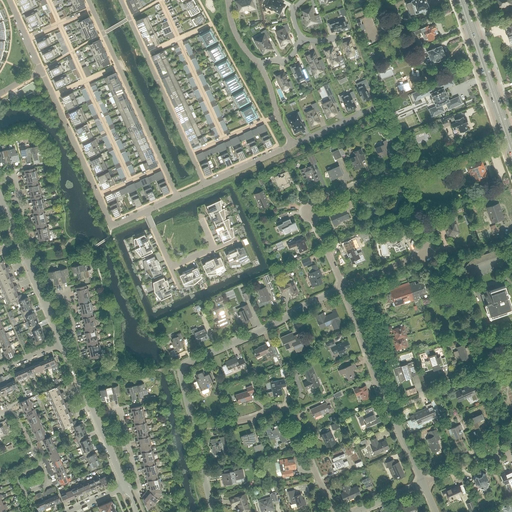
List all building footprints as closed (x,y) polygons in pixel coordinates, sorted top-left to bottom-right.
[(32,0),(20,6),(23,11),(23,12),(35,7),(35,6),(34,6),(32,1),(32,0)] [(197,5),(193,0),(191,0),(184,4),(183,5),(186,11),(197,5)] [(254,8),(252,0),(247,0),(248,0),(237,2),(238,8),(237,8),(238,12),(243,11),(243,10),(254,8)] [(281,10),(284,5),(275,1),(275,0),(269,0),(266,6),(276,11),(275,12),(280,14),(282,11),(281,10)] [(428,9),(429,9),(427,3),(427,4),(425,0),(419,0),(414,0),(406,3),(410,16),(417,13),(417,14),(421,13),(421,12),(423,11),(424,14),(425,14),(426,14),(426,15),(427,15),(428,14),(429,13),(429,12),(428,9)] [(497,0),(500,8),(503,7),(504,11),(509,9),(508,6),(511,5),(509,0),(497,0)] [(83,2),(82,1),(72,6),(74,12),(85,7),(84,6),(86,6),(84,4),(84,2),(83,2)] [(139,2),(130,6),(131,8),(130,9),(131,12),(132,11),(132,12),(142,7),(139,2)] [(197,5),(186,11),(190,17),(190,16),(200,11),(197,5)] [(314,17),(311,8),(302,11),(304,16),(302,17),(303,21),(305,20),(307,25),(315,22),(316,24),(322,22),(319,15),(314,17)] [(28,23),(40,18),(37,12),(25,17),(26,17),(28,23)] [(194,26),(205,20),(202,14),(191,20),(194,26)] [(147,17),(137,21),(137,22),(136,22),(138,27),(139,26),(139,27),(150,22),(147,17)] [(43,24),(42,24),(40,18),(28,23),(31,29),(43,24)] [(81,28),(91,24),(90,21),(91,21),(90,18),(89,18),(78,23),(81,28)] [(348,24),(346,25),(344,20),(334,23),(334,22),(328,24),(330,28),(331,28),(332,32),(342,28),(343,31),(350,29),(348,24)] [(150,22),(139,27),(140,29),(139,30),(141,33),(142,32),(152,28),(150,22)] [(92,24),(91,24),(81,28),(83,34),(94,29),(92,26),(93,25),(93,24),(92,24)] [(286,32),(289,30),(287,24),(283,26),(284,28),(276,31),(280,41),(279,42),(281,46),(285,45),(284,44),(290,42),(286,32)] [(417,27),(409,31),(411,37),(415,35),(422,32),(425,39),(428,38),(429,40),(434,38),(433,36),(436,35),(434,30),(436,29),(436,28),(436,27),(436,26),(435,26),(434,25),(427,28),(426,27),(418,30),(417,27)] [(152,28),(142,32),(142,33),(141,33),(143,38),(144,37),(144,38),(155,33),(152,28)] [(203,41),(213,35),(212,33),(213,32),(211,28),(209,29),(204,32),(199,35),(203,41)] [(96,34),(97,33),(95,29),(94,29),(83,34),(84,33),(87,39),(96,35),(96,34)] [(271,49),(266,40),(269,38),(265,30),(261,33),(263,36),(256,40),(261,50),(260,50),(262,53),(263,53),(271,49)] [(155,33),(144,38),(145,39),(144,39),(144,41),(145,40),(147,44),(157,39),(158,38),(156,33),(155,33)] [(203,41),(206,47),(216,42),(218,41),(216,37),(215,38),(213,35),(203,41)] [(40,49),(52,44),(51,43),(49,38),(49,37),(37,43),(40,49)] [(160,44),(157,39),(147,44),(148,46),(147,46),(148,49),(149,48),(149,49),(160,44)] [(346,41),(341,42),(343,48),(345,48),(348,57),(355,55),(356,58),(359,57),(357,49),(354,51),(350,40),(346,42),(346,41)] [(91,51),(101,46),(102,45),(101,43),(100,41),(99,42),(99,41),(88,45),(91,51)] [(209,57),(211,56),(222,50),(220,48),(221,47),(219,44),(218,44),(218,45),(206,51),(209,57)] [(101,46),(91,51),(93,56),(104,52),(104,51),(105,50),(104,49),(103,49),(101,46)] [(432,50),(427,51),(426,47),(415,50),(417,56),(423,54),(425,58),(429,57),(431,64),(436,62),(440,60),(441,61),(442,61),(445,60),(446,59),(445,57),(445,56),(446,54),(445,53),(444,53),(441,46),(431,49),(432,50)] [(340,57),(337,58),(333,48),(329,50),(328,49),(324,51),(327,57),(328,56),(332,65),(338,62),(340,66),(344,64),(341,56),(340,57)] [(42,54),(45,60),(45,61),(57,55),(54,49),(42,54)] [(211,56),(214,62),(224,57),(225,57),(226,56),(224,53),(223,53),(222,50),(211,56)] [(155,62),(166,57),(163,51),(155,55),(153,56),(153,57),(152,57),(154,62),(155,62)] [(96,62),(106,57),(107,56),(106,53),(105,54),(104,52),(93,56),(96,62)] [(322,71),(321,69),(325,68),(321,60),(318,61),(314,52),(309,54),(309,53),(305,55),(307,61),(309,60),(315,74),(322,71)] [(109,63),(109,62),(110,62),(108,58),(107,58),(106,57),(96,62),(95,63),(97,68),(109,63)] [(158,68),(169,63),(166,57),(155,62),(157,65),(156,65),(157,68),(158,68)] [(214,66),(217,72),(219,71),(230,66),(228,63),(229,62),(227,59),(226,60),(214,66)] [(161,75),(172,70),(169,63),(158,68),(160,72),(159,72),(160,74),(161,74),(161,75)] [(61,65),(49,70),(50,70),(52,76),(52,77),(64,71),(61,65)] [(306,73),(303,74),(299,65),(295,66),(295,65),(290,67),(295,78),(297,78),(298,81),(305,78),(306,81),(309,80),(306,73)] [(230,66),(219,71),(217,72),(221,78),(233,72),(234,71),(232,68),(231,68),(230,66)] [(164,81),(175,76),(172,70),(161,75),(160,76),(161,78),(162,77),(164,81)] [(104,78),(107,84),(118,79),(119,78),(116,73),(115,74),(115,73),(114,74),(104,78)] [(288,83),(283,73),(279,75),(279,74),(275,76),(280,86),(281,85),(283,90),(289,87),(290,89),(293,87),(290,82),(288,83)] [(226,88),(227,87),(238,81),(237,78),(238,78),(236,74),(234,75),(222,81),(226,88)] [(66,77),(66,76),(54,82),(55,82),(57,88),(69,83),(69,82),(66,77)] [(166,87),(177,82),(175,76),(164,81),(163,82),(165,87),(166,86),(166,87)] [(425,96),(431,94),(433,98),(431,99),(433,103),(434,103),(436,107),(446,103),(448,109),(462,104),(459,97),(449,101),(444,88),(453,84),(450,77),(435,84),(437,88),(435,89),(433,84),(422,89),(412,94),(415,101),(425,96)] [(107,84),(110,90),(121,85),(120,85),(121,85),(120,82),(119,83),(118,79),(107,84)] [(358,88),(357,88),(363,102),(370,99),(366,90),(369,88),(365,80),(357,84),(358,88)] [(238,81),(227,87),(231,93),(241,87),(243,87),(240,83),(239,83),(238,81)] [(169,93),(180,88),(177,82),(166,87),(168,90),(167,91),(168,93),(169,92),(169,93)] [(110,90),(112,97),(123,92),(122,89),(123,89),(122,86),(121,86),(121,85),(110,90)] [(172,99),(183,94),(180,88),(169,93),(170,95),(169,96),(171,99),(172,98),(172,99)] [(330,100),(322,104),(324,109),(328,119),(331,117),(331,116),(337,114),(332,104),(336,102),(330,88),(326,90),(330,100)] [(231,97),(234,103),(246,96),(245,93),(246,93),(244,89),(242,90),(243,90),(231,97)] [(63,97),(62,97),(61,97),(62,101),(63,101),(65,104),(76,99),(73,92),(63,97)] [(112,97),(115,103),(126,98),(126,97),(127,97),(126,95),(125,95),(123,92),(112,97)] [(343,101),(347,111),(356,107),(352,99),(355,98),(353,92),(344,96),(344,95),(340,97),(342,101),(343,101)] [(175,105),(186,100),(183,94),(172,99),(174,102),(173,103),(174,105),(175,105)] [(246,96),(234,103),(237,109),(249,102),(251,102),(249,98),(248,99),(246,96)] [(115,103),(118,109),(129,104),(129,103),(130,103),(129,101),(128,101),(126,98),(115,103)] [(76,99),(65,104),(66,107),(65,107),(67,111),(68,110),(78,105),(76,99)] [(178,111),(188,106),(186,100),(175,105),(175,106),(174,106),(176,111),(177,111),(178,111)] [(307,118),(311,127),(315,126),(314,125),(320,122),(315,113),(319,111),(316,103),(312,105),(313,109),(305,112),(308,118),(307,118)] [(118,109),(121,115),(132,110),(131,109),(132,109),(130,104),(129,104),(118,109)] [(242,118),(255,111),(253,108),(254,108),(252,104),(251,105),(239,112),(242,118)] [(180,117),(191,112),(188,106),(178,111),(179,114),(178,114),(179,117),(180,117)] [(72,119),(83,115),(84,114),(81,107),(80,108),(69,113),(68,113),(70,117),(70,116),(72,119)] [(123,121),(134,116),(133,113),(134,112),(133,110),(132,111),(132,110),(121,115),(123,121)] [(259,117),(257,113),(256,114),(255,111),(242,118),(246,124),(258,117),(258,118),(259,117)] [(183,124),(194,119),(191,112),(180,117),(181,118),(180,118),(181,121),(182,120),(183,124)] [(292,129),(294,134),(298,132),(298,131),(303,129),(299,121),(302,119),(299,112),(296,114),(297,115),(289,119),(293,129),(292,129)] [(83,115),(72,119),(73,123),(72,123),(74,126),(75,126),(86,121),(87,120),(84,114),(83,115)] [(466,130),(467,129),(466,125),(468,124),(466,118),(464,119),(463,117),(455,120),(453,114),(440,119),(442,124),(448,122),(447,120),(450,119),(452,124),(451,124),(453,130),(457,128),(458,129),(459,132),(461,132),(462,133),(466,132),(466,130)] [(123,121),(126,127),(137,122),(138,121),(136,116),(135,117),(134,116),(123,121)] [(186,130),(197,125),(194,119),(183,124),(184,126),(183,126),(185,129),(186,129),(186,130)] [(126,127),(129,133),(140,128),(139,126),(140,126),(138,122),(137,123),(137,122),(126,127)] [(79,135),(90,130),(87,124),(76,129),(75,129),(77,133),(78,132),(79,135)] [(189,136),(200,131),(197,125),(186,130),(185,131),(186,133),(187,132),(189,136)] [(264,125),(258,128),(260,133),(264,131),(266,135),(260,137),(264,145),(265,144),(266,146),(267,148),(269,147),(273,145),(266,130),(264,125)] [(132,139),(143,134),(141,131),(142,131),(141,128),(140,129),(140,128),(129,133),(132,139)] [(93,137),(90,130),(79,135),(80,138),(80,139),(81,142),(82,142),(93,137)] [(191,142),(202,137),(200,131),(189,136),(188,137),(189,139),(190,138),(191,142)] [(256,153),(259,151),(253,136),(254,136),(254,135),(252,131),(244,134),(245,134),(247,139),(246,139),(247,139),(251,137),(252,141),(247,143),(250,151),(252,150),(252,152),(253,154),(256,153)] [(132,139),(135,146),(146,141),(144,138),(145,138),(144,135),(143,135),(143,134),(132,139)] [(202,137),(191,142),(192,142),(191,143),(193,148),(194,148),(205,143),(202,137)] [(239,137),(238,137),(231,140),(233,145),(237,143),(239,147),(234,149),(237,157),(238,156),(239,158),(240,160),(242,159),(246,157),(239,142),(241,142),(241,141),(239,137)] [(97,146),(99,146),(96,139),(83,145),(83,144),(82,145),(84,148),(85,148),(86,151),(97,146)] [(386,148),(389,146),(386,140),(383,141),(384,144),(375,148),(378,156),(381,155),(382,157),(389,154),(386,148)] [(135,146),(137,152),(148,147),(148,146),(149,146),(148,143),(147,144),(146,141),(135,146)] [(225,143),(218,146),(220,151),(226,149),(228,148),(227,147),(227,148),(225,143)] [(39,146),(30,148),(31,154),(32,154),(33,156),(34,155),(34,159),(34,161),(38,160),(37,153),(40,152),(39,146)] [(97,146),(86,151),(87,154),(87,155),(88,158),(89,158),(89,157),(100,153),(97,146)] [(137,152),(140,158),(151,153),(150,150),(151,150),(149,147),(148,147),(137,152)] [(14,148),(5,150),(7,156),(8,156),(10,163),(14,162),(13,159),(19,158),(17,153),(16,154),(14,148)] [(31,154),(30,148),(20,150),(22,156),(25,155),(27,163),(31,162),(31,159),(30,160),(29,156),(30,156),(29,154),(31,154)] [(361,161),(364,159),(360,149),(353,152),(355,156),(350,158),(355,170),(363,166),(361,161)] [(341,157),(338,150),(332,153),(335,160),(341,157)] [(229,165),(232,164),(227,152),(220,155),(224,163),(225,162),(226,164),(225,164),(226,167),(229,165)] [(140,158),(143,164),(154,159),(152,156),(153,155),(152,153),(151,153),(140,158)] [(211,171),(210,169),(211,169),(208,161),(202,164),(201,160),(205,158),(203,153),(202,153),(197,156),(206,176),(209,174),(212,173),(211,171)] [(317,162),(313,154),(308,157),(311,165),(317,162)] [(93,167),(104,162),(101,156),(91,161),(91,160),(89,161),(91,164),(92,164),(93,167)] [(154,159),(143,164),(146,170),(157,165),(156,165),(157,164),(155,159),(154,159)] [(484,179),(487,177),(485,173),(486,172),(484,166),(483,166),(482,162),(468,167),(465,161),(458,163),(461,170),(468,167),(471,176),(474,175),(476,181),(480,180),(481,185),(486,183),(484,179)] [(107,168),(104,162),(93,167),(95,170),(94,170),(95,174),(97,173),(96,173),(107,168)] [(314,182),(319,180),(313,165),(308,167),(308,168),(306,169),(305,167),(300,170),(304,179),(309,177),(311,176),(314,182)] [(331,180),(343,175),(338,165),(331,168),(330,167),(329,167),(328,168),(327,169),(327,170),(331,180)] [(23,178),(38,175),(37,170),(35,171),(35,168),(24,170),(25,174),(23,175),(23,178)] [(290,177),(290,176),(288,171),(287,171),(274,177),(278,186),(279,186),(282,185),(282,186),(283,186),(284,188),(290,186),(290,185),(287,178),(290,177)] [(111,178),(109,172),(98,176),(97,177),(98,180),(99,180),(100,183),(111,178)] [(27,181),(28,185),(38,182),(38,180),(39,180),(38,175),(23,178),(24,181),(27,181)] [(113,177),(111,178),(100,183),(102,186),(101,186),(103,190),(104,189),(116,183),(113,177)] [(149,177),(141,181),(143,186),(149,183),(151,182),(149,178),(149,177)] [(170,192),(163,177),(157,180),(159,183),(158,184),(161,191),(162,191),(163,192),(164,195),(166,194),(170,192)] [(26,189),(27,192),(41,189),(40,184),(39,185),(38,182),(28,185),(28,188),(26,189)] [(135,184),(135,183),(127,187),(130,192),(134,190),(135,194),(130,196),(133,204),(135,203),(135,205),(136,207),(139,206),(142,204),(135,189),(138,188),(137,188),(135,184)] [(156,198),(151,187),(144,190),(147,198),(148,197),(149,199),(150,201),(153,200),(152,200),(156,198)] [(482,196),(491,194),(490,188),(481,190),(482,196)] [(30,195),(31,199),(41,196),(41,194),(42,194),(41,189),(27,192),(27,195),(30,195)] [(261,209),(269,205),(263,191),(255,195),(261,209)] [(115,217),(118,215),(121,214),(120,212),(119,210),(120,210),(117,202),(111,205),(110,201),(114,199),(112,194),(111,194),(106,197),(108,202),(115,217)] [(29,203),(30,206),(44,203),(43,198),(42,199),(41,196),(31,199),(32,203),(29,203)] [(220,200),(207,206),(208,209),(207,210),(208,213),(210,212),(211,215),(222,210),(220,200)] [(348,217),(345,210),(354,206),(352,200),(345,203),(347,207),(345,208),(344,208),(329,215),(334,226),(340,223),(339,221),(348,217)] [(45,208),(44,203),(30,206),(30,209),(33,209),(34,213),(43,211),(44,210),(44,208),(45,208)] [(493,222),(503,219),(498,204),(487,208),(489,213),(490,212),(493,222)] [(222,210),(211,215),(212,218),(211,218),(212,221),(213,221),(215,225),(225,220),(224,209),(222,210)] [(33,217),(31,217),(32,221),(46,217),(45,213),(44,213),(43,211),(34,213),(33,213),(33,217)] [(285,234),(298,228),(295,222),(291,223),(289,219),(290,219),(287,212),(280,215),(283,223),(277,226),(279,231),(282,230),(285,234)] [(448,236),(459,233),(455,221),(456,219),(457,219),(455,213),(442,218),(442,220),(437,222),(440,231),(444,229),(445,230),(446,230),(448,236)] [(46,217),(32,221),(32,224),(35,223),(36,227),(46,225),(46,222),(47,222),(46,217)] [(225,220),(215,225),(217,228),(215,229),(217,231),(218,231),(219,233),(230,229),(229,219),(225,220)] [(34,232),(35,235),(49,231),(48,227),(47,227),(46,225),(36,227),(37,231),(34,232)] [(230,229),(219,233),(221,236),(219,237),(221,240),(222,239),(223,242),(234,238),(233,227),(230,229)] [(368,236),(365,230),(358,233),(361,239),(368,236)] [(50,236),(49,231),(35,235),(36,238),(38,237),(39,241),(50,239),(50,241),(52,240),(51,236),(50,236)] [(395,239),(391,242),(392,246),(393,246),(396,252),(399,250),(399,251),(405,248),(404,245),(405,245),(401,238),(405,236),(407,241),(410,240),(409,238),(412,237),(410,232),(407,233),(406,231),(397,235),(398,238),(397,239),(395,240),(395,239)] [(134,240),(135,250),(148,244),(147,241),(148,240),(147,237),(146,238),(144,235),(134,240)] [(304,242),(306,241),(304,237),(287,244),(289,249),(296,245),(297,248),(297,249),(299,253),(307,249),(304,242)] [(361,252),(358,254),(355,248),(358,247),(355,241),(352,243),(351,241),(346,244),(349,249),(346,250),(348,256),(349,255),(352,262),(356,260),(357,264),(365,260),(361,252)] [(284,248),(282,242),(276,244),(279,250),(284,248)] [(135,250),(142,257),(152,252),(151,249),(152,249),(151,246),(150,246),(148,244),(135,250)] [(237,249),(234,251),(240,264),(248,258),(243,247),(240,248),(239,247),(237,248),(237,249)] [(231,266),(240,264),(234,251),(232,252),(231,251),(228,252),(229,253),(226,255),(231,266)] [(148,259),(143,261),(145,271),(158,265),(157,262),(158,261),(157,259),(156,259),(154,256),(148,259)] [(211,261),(217,274),(225,268),(220,257),(217,259),(216,257),(214,259),(214,260),(211,261)] [(305,266),(312,263),(309,257),(302,260),(305,266)] [(9,268),(9,267),(6,268),(3,260),(0,261),(0,289),(6,304),(15,300),(22,297),(21,295),(18,296),(16,291),(19,290),(18,288),(18,287),(17,287),(17,285),(14,287),(12,281),(14,280),(14,279),(14,278),(13,278),(13,276),(10,277),(8,272),(10,271),(10,269),(9,268)] [(203,265),(208,276),(217,274),(211,261),(209,262),(208,261),(205,262),(206,264),(203,265)] [(90,263),(81,265),(82,271),(84,271),(84,273),(85,273),(86,276),(85,276),(86,278),(90,277),(88,270),(91,269),(90,263)] [(82,271),(81,265),(72,267),(73,273),(77,273),(78,280),(82,279),(82,277),(81,277),(81,274),(81,272),(82,271)] [(158,265),(145,271),(151,279),(162,274),(161,271),(162,270),(161,267),(159,268),(158,265)] [(67,268),(58,271),(59,277),(61,276),(61,278),(62,278),(63,281),(62,282),(62,284),(67,283),(65,275),(68,275),(67,268)] [(188,272),(194,285),(202,278),(197,268),(194,269),(193,268),(191,269),(191,270),(188,272)] [(320,278),(322,277),(319,269),(318,270),(313,272),(310,273),(311,277),(309,278),(313,287),(322,283),(320,278)] [(59,277),(58,271),(49,273),(50,279),(53,278),(55,285),(59,284),(59,282),(58,282),(58,279),(58,277),(59,277)] [(184,286),(194,285),(188,272),(186,273),(185,272),(182,273),(183,274),(180,275),(184,286)] [(274,289),(267,275),(264,276),(270,290),(274,289)] [(165,281),(164,277),(153,282),(154,292),(168,286),(166,283),(168,283),(167,280),(165,281)] [(293,281),(293,282),(291,279),(288,280),(288,279),(284,280),(286,284),(279,287),(282,293),(288,290),(289,291),(292,296),(299,293),(293,281)] [(409,282),(408,283),(414,301),(420,299),(419,295),(422,294),(423,295),(427,294),(427,292),(423,282),(415,284),(415,282),(409,284),(409,282)] [(394,307),(414,301),(408,283),(388,289),(394,307)] [(76,292),(74,293),(74,296),(89,292),(88,288),(87,288),(86,286),(75,288),(76,292)] [(161,300),(172,295),(170,292),(172,291),(170,289),(169,289),(168,286),(154,292),(161,300)] [(511,311),(511,304),(506,286),(482,295),(490,319),(511,311)] [(263,302),(271,299),(266,287),(258,291),(263,302)] [(381,295),(379,289),(371,292),(373,298),(377,297),(377,296),(381,295)] [(89,292),(74,296),(75,299),(78,298),(79,302),(89,300),(89,297),(90,297),(89,292)] [(252,298),(249,292),(243,294),(246,301),(252,298)] [(225,300),(223,294),(214,298),(216,304),(225,300)] [(23,300),(22,297),(15,300),(17,305),(20,304),(21,307),(30,303),(27,298),(23,300)] [(77,307),(78,310),(92,306),(91,302),(90,302),(89,300),(79,302),(80,306),(77,307)] [(28,309),(32,308),(30,303),(21,307),(22,309),(20,310),(22,315),(30,312),(28,309)] [(248,316),(251,314),(247,305),(242,307),(243,310),(238,312),(239,315),(238,315),(242,324),(250,321),(248,316)] [(81,312),(82,316),(93,314),(92,311),(93,311),(92,306),(78,310),(78,313),(81,312)] [(219,329),(230,324),(223,307),(215,311),(219,320),(216,322),(219,329)] [(337,328),(342,326),(335,310),(332,311),(333,314),(324,317),(322,313),(315,316),(321,329),(334,323),(337,328)] [(31,314),(30,312),(22,315),(24,320),(26,319),(28,322),(36,318),(34,313),(31,314)] [(80,321),(81,324),(95,320),(94,316),(93,316),(93,314),(82,316),(83,320),(80,321)] [(39,323),(36,318),(28,322),(29,325),(27,326),(29,330),(36,327),(35,324),(39,323)] [(84,326),(85,330),(94,328),(96,328),(95,325),(96,325),(95,320),(81,324),(82,327),(84,326)] [(34,337),(43,333),(41,328),(37,329),(36,327),(29,330),(31,335),(33,334),(34,337)] [(397,339),(403,337),(406,336),(403,327),(396,329),(393,330),(394,334),(395,334),(397,339)] [(82,335),(83,338),(97,335),(96,330),(95,330),(94,328),(85,330),(84,330),(85,334),(82,335)] [(203,328),(197,331),(196,328),(191,330),(192,334),(194,333),(197,340),(198,342),(202,340),(205,338),(205,340),(209,338),(205,329),(203,330),(203,328)] [(45,338),(43,333),(34,337),(35,340),(33,341),(35,345),(43,342),(42,340),(45,338)] [(181,348),(184,346),(183,343),(182,340),(181,340),(180,339),(183,338),(180,333),(175,335),(176,337),(172,339),(173,342),(172,342),(174,347),(176,346),(178,352),(182,350),(181,348)] [(297,353),(304,349),(301,342),(304,340),(301,333),(293,337),(293,335),(289,336),(288,334),(281,337),(286,348),(293,345),(297,353)] [(86,341),(87,345),(98,342),(97,340),(98,340),(97,335),(83,338),(83,341),(86,341)] [(405,344),(403,337),(397,339),(394,340),(397,349),(403,347),(403,348),(407,347),(406,344),(405,344)] [(346,349),(350,347),(347,341),(336,345),(333,338),(325,341),(327,346),(330,345),(334,355),(339,352),(340,356),(347,353),(346,349)] [(10,344),(8,339),(0,342),(0,343),(1,347),(3,346),(3,348),(10,344)] [(85,349),(86,352),(100,349),(99,344),(98,344),(98,342),(87,345),(88,348),(85,349)] [(3,349),(5,353),(12,350),(12,351),(13,350),(10,344),(3,348),(4,349),(3,349)] [(268,356),(271,355),(273,358),(275,357),(272,348),(268,350),(265,344),(260,346),(261,347),(253,350),(257,358),(261,356),(260,355),(267,353),(268,356)] [(473,358),(469,347),(465,348),(464,345),(457,347),(458,351),(453,352),(456,361),(453,362),(461,359),(462,361),(470,359),(469,358),(473,359),(473,358)] [(101,354),(100,349),(86,352),(87,355),(89,355),(90,359),(101,356),(100,354),(101,354)] [(4,355),(6,360),(14,356),(16,355),(15,353),(13,354),(12,351),(12,350),(5,353),(5,355),(4,355)] [(428,370),(425,371),(425,372),(433,369),(433,371),(441,368),(440,367),(448,364),(446,364),(444,358),(441,359),(440,355),(440,356),(437,358),(436,354),(428,357),(429,360),(425,362),(428,370)] [(47,358),(52,368),(54,367),(53,365),(56,364),(53,357),(52,357),(51,356),(47,358)] [(230,372),(229,370),(237,366),(238,369),(246,366),(243,360),(237,362),(235,357),(225,362),(226,365),(223,366),(223,367),(223,368),(224,371),(225,374),(225,375),(230,372)] [(43,361),(42,361),(45,368),(48,367),(49,369),(52,368),(47,358),(43,360),(43,361)] [(40,361),(36,363),(41,373),(43,372),(42,370),(45,368),(42,361),(41,362),(40,361)] [(400,367),(394,370),(396,375),(398,374),(401,383),(397,387),(405,380),(408,377),(418,374),(417,374),(413,362),(400,366),(400,367)] [(38,374),(41,373),(36,363),(32,364),(32,366),(31,366),(34,373),(37,372),(38,374)] [(349,381),(350,380),(350,381),(351,381),(352,381),(353,381),(353,380),(354,379),(354,378),(356,377),(352,369),(356,368),(355,364),(339,371),(340,375),(345,373),(349,381)] [(29,366),(25,367),(30,378),(32,377),(31,375),(34,373),(31,366),(30,367),(29,366)] [(21,370),(20,371),(23,378),(26,377),(27,379),(30,378),(25,367),(21,369),(21,370)] [(312,389),(320,385),(312,367),(304,370),(308,381),(303,383),(306,389),(311,387),(312,389)] [(20,379),(23,378),(20,371),(19,372),(18,370),(14,372),(18,383),(21,382),(20,379)] [(197,382),(194,383),(196,389),(199,387),(202,394),(203,395),(209,392),(209,391),(206,384),(213,381),(210,373),(204,375),(203,372),(196,375),(197,378),(196,379),(197,382)] [(11,382),(9,383),(12,390),(18,387),(14,379),(10,381),(11,382)] [(270,383),(271,388),(266,389),(267,393),(266,393),(269,398),(273,396),(273,397),(282,395),(280,388),(285,386),(284,380),(279,381),(270,383)] [(7,382),(3,384),(7,392),(12,390),(9,383),(8,383),(7,382)] [(144,384),(135,386),(136,392),(138,392),(138,394),(139,394),(140,397),(139,397),(140,399),(144,398),(142,391),(145,390),(144,384)] [(45,392),(49,401),(65,394),(64,394),(63,392),(60,394),(57,389),(61,387),(60,385),(45,392)] [(477,389),(474,390),(472,385),(455,392),(459,402),(471,396),(473,401),(481,398),(477,389)] [(118,386),(109,388),(110,394),(112,394),(112,396),(113,396),(114,399),(113,399),(114,401),(118,400),(116,393),(120,392),(118,386)] [(136,392),(135,386),(126,388),(127,394),(131,393),(132,401),(136,400),(136,398),(135,398),(135,395),(135,394),(135,392),(136,392)] [(249,394),(254,393),(252,386),(246,388),(247,391),(235,395),(238,404),(244,401),(245,403),(251,401),(249,394)] [(363,400),(370,397),(366,386),(359,389),(359,388),(355,390),(357,396),(360,394),(363,400)] [(109,394),(110,394),(109,388),(100,390),(101,396),(99,398),(102,401),(106,400),(106,403),(110,402),(110,400),(109,400),(109,397),(109,396),(109,394)] [(49,401),(53,411),(69,404),(68,403),(67,402),(64,403),(62,398),(65,397),(65,395),(65,394),(49,401)] [(31,404),(29,399),(20,402),(21,404),(20,405),(21,409),(31,404)] [(329,413),(332,411),(329,405),(327,406),(325,403),(310,410),(314,418),(329,411),(329,413)] [(438,417),(435,410),(432,403),(426,406),(427,408),(414,413),(414,415),(410,416),(410,417),(411,420),(416,418),(418,424),(426,420),(427,422),(438,417)] [(24,412),(25,414),(34,410),(34,409),(31,404),(21,409),(23,413),(24,412)] [(53,411),(57,420),(73,413),(72,412),(72,413),(72,411),(68,413),(66,408),(69,406),(69,405),(69,404),(53,411)] [(129,413),(130,416),(144,413),(143,408),(142,408),(141,406),(131,408),(132,412),(129,413)] [(484,408),(472,413),(477,424),(482,421),(485,427),(482,428),(483,433),(493,428),(484,408)] [(35,409),(34,409),(34,410),(25,414),(27,418),(28,417),(28,419),(37,415),(35,409)] [(368,427),(381,421),(379,417),(376,418),(373,411),(367,414),(367,415),(365,415),(358,418),(361,426),(366,424),(368,427)] [(73,414),(73,413),(57,420),(61,429),(70,426),(77,423),(76,421),(72,422),(70,417),(73,415),(73,414)] [(133,418),(134,422),(145,420),(144,418),(145,417),(144,413),(130,416),(131,419),(133,418)] [(28,421),(30,425),(40,420),(37,415),(28,419),(29,420),(28,421)] [(42,426),(40,420),(30,425),(31,429),(33,428),(33,430),(42,426)] [(145,420),(134,422),(135,426),(132,427),(133,430),(147,427),(146,422),(145,422),(145,420)] [(0,434),(1,437),(7,434),(5,431),(8,429),(4,421),(1,422),(2,423),(0,423),(0,434)] [(339,427),(337,422),(330,425),(333,430),(339,427)] [(76,432),(85,428),(82,423),(78,425),(77,423),(70,426),(72,430),(75,429),(76,432)] [(283,442),(287,441),(281,427),(278,428),(277,425),(273,427),(274,430),(271,431),(270,427),(265,429),(271,444),(275,443),(274,439),(279,436),(282,443),(278,444),(280,449),(285,447),(283,442)] [(461,425),(451,429),(453,435),(455,439),(463,435),(461,430),(463,429),(461,425)] [(33,431),(34,436),(44,431),(42,426),(33,430),(34,431),(33,431)] [(136,433),(137,436),(148,434),(147,432),(148,431),(147,427),(133,430),(134,433),(136,433)] [(75,436),(77,441),(84,438),(83,435),(87,434),(85,428),(76,432),(77,435),(75,436)] [(432,452),(440,448),(436,440),(440,439),(436,430),(430,433),(432,438),(427,440),(429,446),(430,446),(432,452)] [(44,431),(34,436),(36,440),(37,439),(38,441),(47,437),(44,431)] [(327,447),(336,443),(330,431),(322,435),(327,447)] [(244,446),(257,441),(254,432),(241,436),(242,441),(242,442),(243,442),(244,446)] [(136,441),(136,444),(151,441),(150,436),(148,436),(148,434),(137,436),(138,440),(136,441)] [(43,442),(45,446),(53,442),(51,437),(43,440),(44,441),(43,442)] [(228,446),(229,446),(228,440),(224,441),(224,437),(211,440),(212,444),(211,445),(211,446),(212,445),(214,454),(223,452),(223,453),(228,452),(227,449),(228,449),(228,446)] [(81,444),(82,447),(91,444),(89,439),(85,440),(84,438),(77,441),(79,445),(81,444)] [(375,454),(389,449),(385,441),(379,443),(376,438),(370,441),(373,446),(372,446),(375,454)] [(140,447),(141,450),(151,448),(151,446),(152,445),(151,441),(136,444),(137,447),(140,447)] [(48,450),(48,451),(55,448),(53,442),(45,446),(47,450),(48,450)] [(81,451),(83,456),(91,453),(90,450),(93,449),(91,444),(82,447),(84,450),(81,451)] [(264,449),(262,444),(253,447),(255,452),(264,449)] [(55,448),(48,451),(49,452),(48,453),(50,457),(58,453),(55,448)] [(139,455),(140,458),(154,455),(153,450),(152,450),(151,448),(141,450),(141,454),(139,455)] [(52,461),(53,462),(60,459),(58,453),(50,457),(51,461),(52,461)] [(88,460),(89,463),(98,459),(96,454),(92,455),(91,453),(83,456),(85,461),(88,460)] [(344,468),(349,466),(347,461),(343,463),(342,459),(345,457),(344,454),(332,459),(333,462),(332,463),(334,467),(332,468),(334,471),(337,470),(337,469),(343,467),(344,468)] [(143,461),(144,464),(154,462),(154,460),(155,459),(154,455),(140,458),(140,461),(143,461)] [(294,457),(279,460),(280,464),(281,471),(282,477),(293,475),(292,470),(296,469),(294,457)] [(53,464),(54,468),(63,464),(60,459),(53,462),(54,463),(53,464)] [(96,465),(100,464),(98,459),(89,463),(90,465),(88,466),(90,471),(98,468),(96,465)] [(398,477),(398,479),(405,476),(399,462),(395,464),(393,460),(385,464),(387,468),(388,467),(394,479),(398,477)] [(142,469),(143,472),(157,469),(156,464),(155,464),(154,462),(144,464),(145,468),(142,469)] [(57,472),(58,473),(65,470),(63,464),(54,468),(56,472),(57,472)] [(146,475),(147,479),(158,476),(157,474),(158,473),(157,469),(143,472),(143,475),(146,475)] [(236,479),(243,478),(242,469),(229,471),(230,473),(222,474),(224,485),(236,483),(236,479)] [(57,475),(59,479),(66,476),(68,476),(65,470),(58,473),(59,474),(57,475)] [(474,480),(476,484),(473,485),(475,490),(477,491),(479,488),(486,491),(489,483),(487,482),(488,479),(486,474),(480,472),(477,473),(474,480)] [(501,475),(505,484),(509,482),(511,488),(511,472),(509,474),(509,472),(501,475)] [(99,488),(103,486),(100,479),(98,474),(95,475),(97,479),(94,480),(97,487),(98,487),(99,488)] [(103,478),(100,479),(103,486),(104,486),(105,487),(109,485),(104,474),(102,475),(103,478)] [(66,476),(59,479),(60,480),(59,481),(61,485),(71,481),(70,478),(68,479),(66,476)] [(145,483),(146,486),(160,483),(159,478),(158,478),(158,476),(147,479),(148,482),(145,483)] [(373,486),(369,477),(363,480),(366,489),(373,486)] [(90,479),(87,481),(92,491),(96,489),(96,488),(97,487),(94,480),(91,482),(90,479)] [(88,493),(92,491),(87,481),(85,482),(86,484),(83,485),(86,492),(87,492),(88,493)] [(77,485),(76,485),(81,496),(85,494),(85,493),(86,492),(83,485),(80,486),(78,483),(76,484),(77,485)] [(149,489),(150,491),(161,494),(161,492),(160,488),(161,487),(160,483),(146,486),(147,489),(149,489)] [(344,502),(360,495),(358,488),(351,491),(347,483),(341,486),(345,494),(341,495),(344,502)] [(77,498),(81,496),(76,485),(74,486),(75,489),(72,490),(75,497),(76,496),(77,498)] [(445,491),(449,500),(456,497),(457,499),(460,498),(460,496),(463,495),(463,494),(466,493),(463,486),(460,487),(459,486),(452,489),(452,488),(445,491)] [(68,489),(65,490),(70,501),(74,499),(74,498),(75,497),(72,490),(69,491),(68,489)] [(70,501),(65,490),(63,491),(64,493),(61,495),(64,502),(65,501),(66,502),(70,501)] [(297,507),(305,504),(304,499),(302,499),(300,494),(296,496),(294,490),(288,492),(291,504),(296,503),(297,507)] [(160,495),(161,494),(150,491),(148,493),(146,491),(144,493),(156,503),(159,499),(158,498),(160,495)] [(274,502),(277,501),(275,492),(271,493),(271,494),(270,494),(270,497),(258,500),(261,511),(265,511),(274,510),(272,501),(273,501),(274,502)] [(143,499),(148,510),(152,506),(153,506),(156,503),(144,493),(142,496),(144,498),(143,499)] [(56,494),(52,496),(56,504),(61,502),(58,495),(57,495),(56,494)] [(237,511),(246,511),(249,510),(244,494),(236,497),(230,499),(232,506),(238,504),(239,507),(236,511),(237,511)] [(50,507),(56,504),(52,496),(48,498),(48,499),(47,500),(50,507)] [(45,509),(50,507),(47,500),(46,500),(45,499),(41,501),(45,509)] [(39,511),(45,509),(41,501),(37,503),(37,504),(36,504),(39,511)] [(116,511),(112,501),(99,507),(100,511),(116,511)] [(474,511),(477,511),(472,502),(466,504),(469,511),(474,511)]
